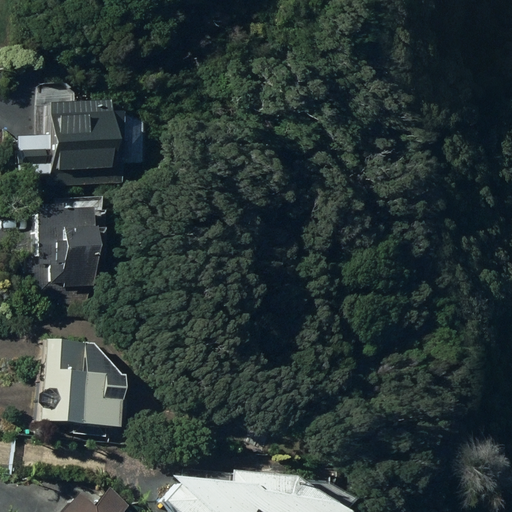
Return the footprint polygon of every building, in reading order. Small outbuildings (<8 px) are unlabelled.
[(45,103),(46,135),(15,136),(15,150),(11,150),(11,164),(16,164),(16,177),(46,176),(46,185),(115,183),(113,142),(136,141),(135,120),(114,120),(114,112),(102,112),(101,101),(45,103)] [(30,210),(32,264),(21,264),(22,285),(42,284),(42,299),(55,298),(55,304),(85,302),(84,285),(87,285),(84,208),(54,210),(54,204),(35,205),(35,210),(30,210)] [(32,419),(113,426),(117,374),(114,374),(89,344),(39,339),(32,419)] [(171,485),(157,501),(169,511),(330,511),(290,476),(225,471),(224,481),(161,476),(171,485)] [(125,511),(121,509),(124,505),(105,488),(88,507),(71,492),(53,511),(125,511)]
